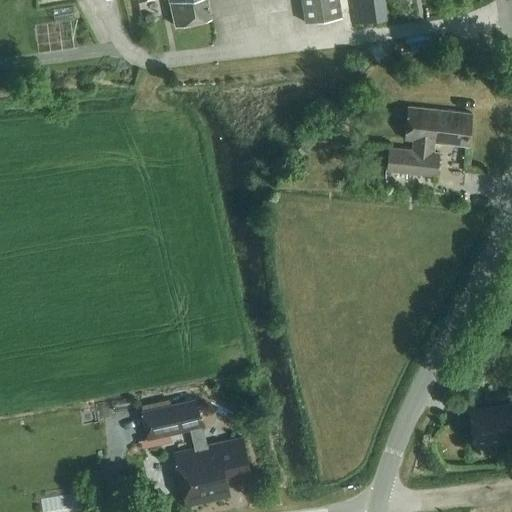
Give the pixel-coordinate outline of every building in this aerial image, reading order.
[(168,0),(174,26),(210,18),(205,0),(168,0)] [(298,0),(303,25),(338,19),(335,0),(298,0)] [(387,20),(384,0),(351,0),(355,25),(387,20)] [(154,21),(152,14),(144,16),(146,23),(154,21)] [(389,148),(387,170),(436,175),(439,153),(433,153),(434,143),(468,146),(472,113),(408,106),(405,139),(413,140),(412,150),(389,148)] [(195,448),(174,453),(186,505),(230,495),(227,480),(251,475),(242,437),(207,445),(196,398),(141,411),(148,438),(190,429),(195,448)] [(509,405),(469,410),(474,445),(511,439),(511,421),(509,405)]
